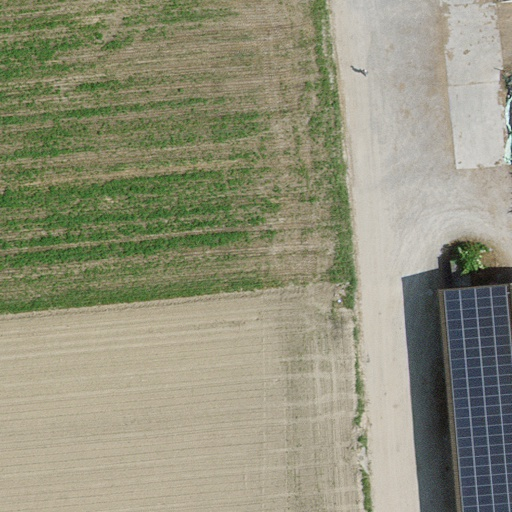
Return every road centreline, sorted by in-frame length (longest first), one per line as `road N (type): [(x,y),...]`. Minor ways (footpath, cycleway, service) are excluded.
road 1 (track): [(351,0),(391,511)]
road 2 (track): [(511,253),(372,265)]
